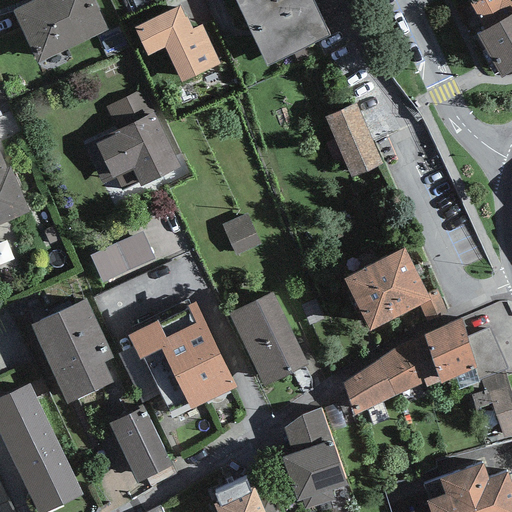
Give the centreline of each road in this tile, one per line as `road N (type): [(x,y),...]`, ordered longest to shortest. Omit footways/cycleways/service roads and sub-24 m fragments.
road 1 (unknown): [(191,474),(81,250)]
road 2 (residential): [(511,168),(458,119),(396,0)]
road 3 (residential): [(125,511),(266,427)]
